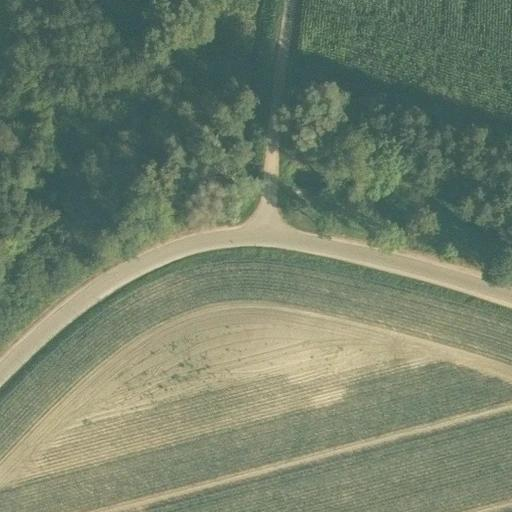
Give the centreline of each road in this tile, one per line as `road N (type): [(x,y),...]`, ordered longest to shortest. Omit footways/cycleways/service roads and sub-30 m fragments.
road 1 (unclassified): [(0,381),(92,290),(173,253),(252,237)]
road 2 (unclassified): [(511,295),(363,253),(252,237)]
road 3 (track): [(252,237),(293,0)]
